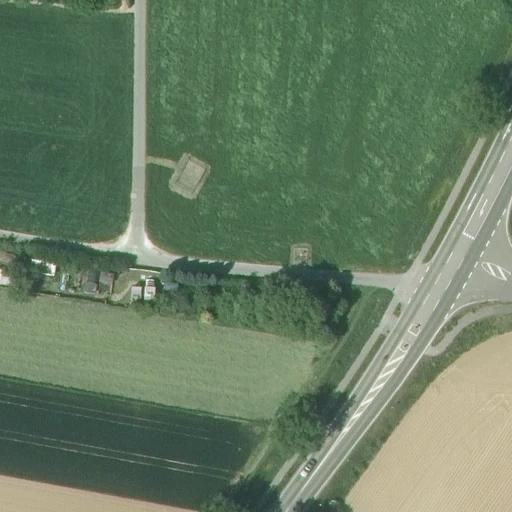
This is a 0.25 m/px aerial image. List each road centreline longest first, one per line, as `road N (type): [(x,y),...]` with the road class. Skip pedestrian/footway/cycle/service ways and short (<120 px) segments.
road 1 (unclassified): [(135,259),(430,289)]
road 2 (secondary): [(430,289),(282,511)]
road 3 (residential): [(135,259),(142,0)]
road 4 (secondary): [(511,134),(430,289)]
road 5 (residential): [(0,236),(135,259)]
